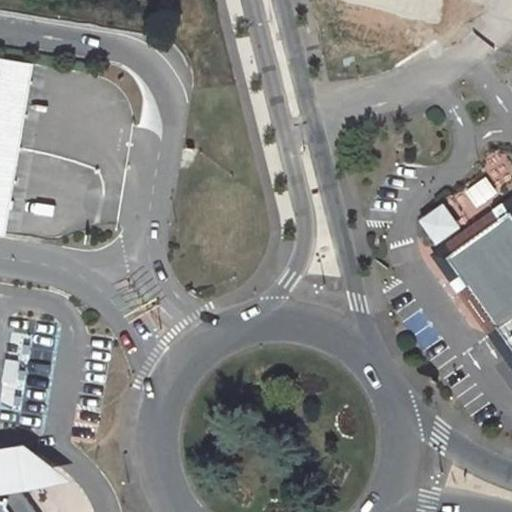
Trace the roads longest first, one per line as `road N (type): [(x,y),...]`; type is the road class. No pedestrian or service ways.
road 1 (unclassified): [(272,325),(220,340),(178,378),(157,447),(177,511)]
road 2 (unclassified): [(297,116),(444,73),(511,22)]
road 3 (unclassified): [(511,474),(396,414)]
road 4 (residential): [(365,360),(356,300),(326,238)]
road 5 (residential): [(297,116),(326,238)]
